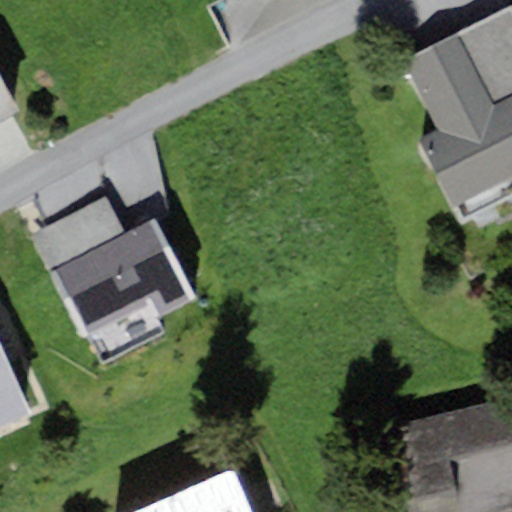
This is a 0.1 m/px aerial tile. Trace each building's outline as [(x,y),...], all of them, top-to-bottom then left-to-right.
[(443,35),(399,57),(434,127),(415,136),(456,221),(511,194),(511,5),(510,3),(443,35)] [(0,111),(15,103),(0,74),(0,111)] [(107,196),(31,233),(80,332),(88,328),(104,359),(164,329),(154,310),(190,293),(154,220),(125,233),(107,196)] [(0,344),(0,428),(29,416),(27,410),(30,408),(0,344)] [(395,425),(413,497),(453,487),(458,511),(491,511),(511,507),(511,416),(508,398),(395,425)] [(249,511),(228,462),(120,511),(249,511)]
